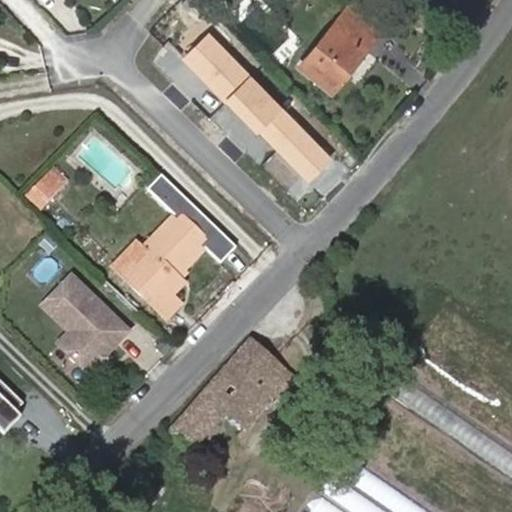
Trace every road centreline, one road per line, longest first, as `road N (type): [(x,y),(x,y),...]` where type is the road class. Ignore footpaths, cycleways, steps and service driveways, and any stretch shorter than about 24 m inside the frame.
road 1 (residential): [(21,0),(120,78),(310,251)]
road 2 (unclassified): [(310,251),(46,511)]
road 3 (unclassified): [(511,4),(426,119),(310,251)]
